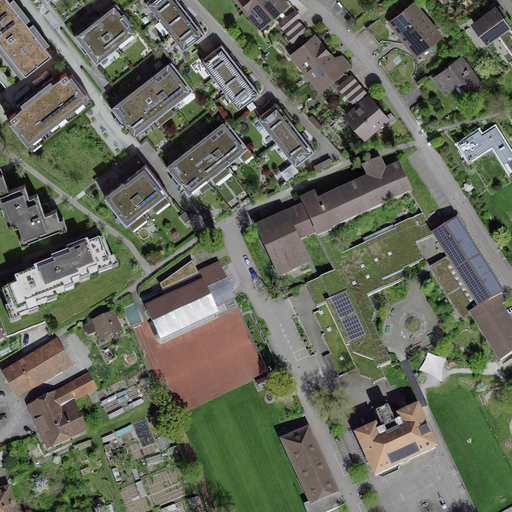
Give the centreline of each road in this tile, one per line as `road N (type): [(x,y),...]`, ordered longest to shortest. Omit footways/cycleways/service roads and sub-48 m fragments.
road 1 (residential): [(295,0),(377,81),(418,135),(511,288)]
road 2 (residential): [(357,511),(223,226)]
